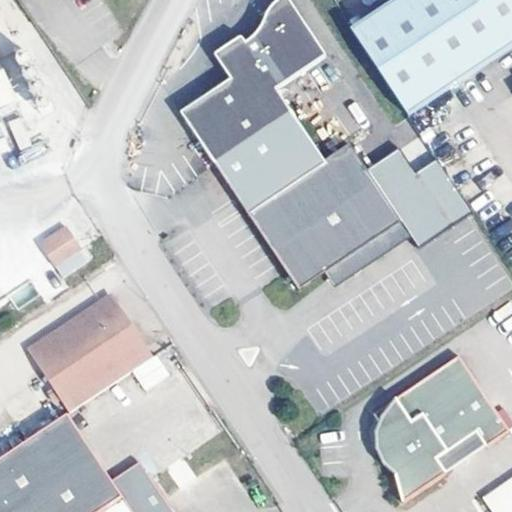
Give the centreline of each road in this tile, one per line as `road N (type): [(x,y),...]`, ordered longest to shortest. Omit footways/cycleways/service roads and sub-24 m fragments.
road 1 (unknown): [(154,269),(207,258),(274,307),(320,319),(372,308),(422,287),(434,272),(434,232),(389,132),(306,0)]
road 2 (residential): [(314,511),(108,199),(100,175),(106,134),(175,0)]
